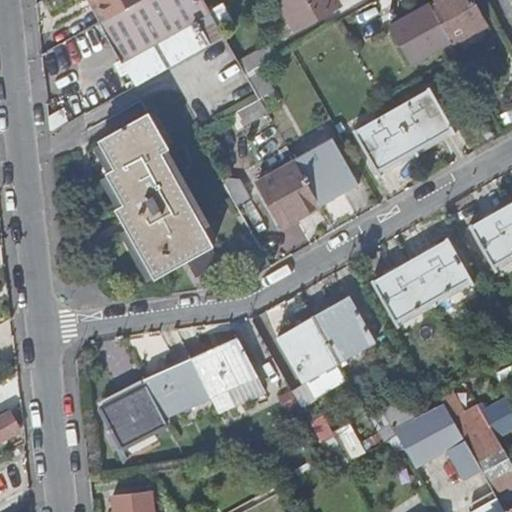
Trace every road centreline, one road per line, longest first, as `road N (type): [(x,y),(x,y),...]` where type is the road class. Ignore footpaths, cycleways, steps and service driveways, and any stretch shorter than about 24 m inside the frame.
road 1 (residential): [(511,150),(235,301),(37,333)]
road 2 (residential): [(37,333),(7,0)]
road 3 (residential): [(58,511),(37,333)]
